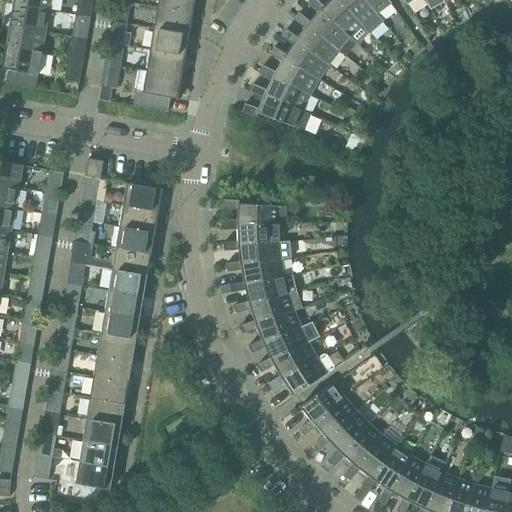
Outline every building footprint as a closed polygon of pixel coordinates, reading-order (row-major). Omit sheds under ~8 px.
[(15,0),(15,4),(50,10),(51,0),(15,0)] [(117,0),(116,0),(115,9),(130,12),(132,3),(117,0)] [(159,0),(158,7),(194,13),(195,0),(159,0)] [(318,0),(311,0),(309,3),(319,13),(322,10),(357,43),(359,44),(370,32),(340,0),(331,0),(325,7),(318,0)] [(340,0),(370,32),(384,20),(378,13),(366,0),(340,0)] [(366,0),(378,13),(392,3),(390,0),(366,0)] [(15,4),(11,26),(46,32),(50,10),(15,4)] [(78,6),(77,15),(92,18),(93,9),(78,6)] [(158,7),(155,29),(190,35),(194,13),(158,7)] [(300,12),(295,19),(306,28),(309,25),(340,51),(346,56),(357,43),(322,10),(319,13),(312,22),(300,12)] [(77,15),(73,36),(88,39),(92,18),(77,15)] [(113,21),(110,42),(125,45),(128,46),(131,33),(127,33),(128,24),(113,21)] [(282,36),(294,45),(296,41),(329,65),(340,51),(309,25),(306,28),(299,38),(287,29),(282,36)] [(11,26),(7,47),(43,53),(46,32),(11,26)] [(155,29),(151,50),(186,56),(190,35),(155,29)] [(270,54),(283,62),(285,58),(320,79),(329,65),(296,41),(294,45),(287,54),(275,47),(270,54)] [(110,42),(108,52),(123,54),(125,45),(110,42)] [(43,53),(7,47),(3,70),(4,70),(5,69),(9,70),(7,84),(36,89),(43,53)] [(71,49),(69,58),(84,60),(86,51),(71,49)] [(151,50),(147,71),(183,77),(186,56),(151,50)] [(84,60),(69,58),(68,66),(83,69),(84,60)] [(260,73),(273,79),(275,76),(311,95),(320,79),(285,58),(283,62),(277,72),(264,65),(260,73)] [(106,64),(100,100),(110,102),(113,88),(117,89),(121,66),(106,64)] [(183,77),(147,71),(144,93),(136,92),(134,106),(169,112),(171,98),(178,99),(178,100),(179,100),(183,77)] [(251,92),(264,98),(266,94),(303,111),(311,95),(275,76),(273,79),(268,90),(254,84),(251,92)] [(266,94),(264,98),(260,108),(246,103),(243,112),(258,117),(259,113),(305,131),(312,115),(303,111),(266,94)] [(347,105),(344,111),(356,117),(359,112),(347,105)] [(347,143),(346,147),(352,149),(359,152),(360,149),(361,148),(347,143)] [(89,158),(86,176),(101,179),(102,179),(105,161),(89,158)] [(0,184),(19,188),(23,166),(0,161),(0,184)] [(101,179),(86,176),(85,185),(100,188),(101,179)] [(48,183),(46,192),(61,195),(63,186),(48,183)] [(0,184),(0,206),(16,209),(19,188),(0,184)] [(128,184),(124,206),(159,212),(163,189),(162,189),(128,184)] [(61,195),(46,192),(44,201),(59,204),(61,195)] [(98,201),(83,198),(81,207),(96,210),(98,201)] [(239,209),(239,221),(239,225),(279,224),(287,224),(288,207),(240,204),(241,201),(225,200),(224,208),(239,209)] [(0,206),(0,228),(12,230),(16,209),(0,206)] [(124,206),(120,227),(156,233),(159,212),(124,206)] [(77,229),(92,231),(94,222),(79,220),(77,229)] [(239,230),(239,241),(240,245),(280,242),(279,224),(239,225),(239,221),(224,221),(224,230),(239,230)] [(40,226),(39,235),(54,237),(55,229),(40,226)] [(120,227),(117,248),(152,254),(156,233),(120,227)] [(0,228),(0,250),(8,251),(12,230),(0,228)] [(54,237),(39,235),(37,244),(52,246),(54,237)] [(75,241),(72,262),(87,265),(90,266),(93,252),(89,252),(91,244),(75,241)] [(240,250),(241,261),(242,266),(282,260),(292,258),(290,241),(280,242),(240,245),(239,241),(225,242),(226,251),(240,250)] [(112,259),(111,260),(112,261),(112,262),(112,263),(113,264),(114,265),(113,270),(148,276),(152,254),(117,248),(116,254),(115,254),(114,255),(113,256),(112,257),(112,258),(112,259)] [(0,250),(0,271),(5,273),(8,251),(0,250)] [(243,270),(245,281),(246,285),(285,277),(282,260),(242,266),(241,261),(227,263),(228,272),(243,270)] [(87,265),(72,262),(70,271),(85,274),(87,265)] [(33,269),(31,277),(46,280),(48,271),(33,269)] [(113,270),(109,291),(145,297),(148,276),(113,270)] [(247,290),(249,301),(251,305),(296,292),(292,275),(285,277),(246,285),(245,281),(230,284),(232,293),(247,290)] [(46,280),(31,277),(30,286),(45,289),(46,280)] [(83,286),(68,284),(66,293),(81,295),(83,286)] [(219,287),(221,295),(232,293),(230,284),(219,287)] [(109,291),(106,312),(141,318),(145,297),(109,291)] [(252,310),(255,320),(257,325),(295,311),(302,309),(296,292),(251,305),(249,301),(235,305),(238,314),(252,310)] [(63,314),(78,316),(79,307),(64,305),(63,314)] [(25,311),(24,320),(39,323),(40,314),(25,311)] [(258,329),(263,339),(264,343),(302,328),(295,311),(257,325),(255,320),(242,325),(245,334),(258,329)] [(106,312),(102,334),(137,340),(141,318),(106,312)] [(39,323),(24,320),(22,329),(37,332),(39,323)] [(266,348),(271,358),(273,362),(309,343),(318,339),(311,324),(302,328),(264,343),(263,339),(249,345),(253,353),(266,348)] [(59,335),(74,338),(75,329),(60,326),(59,335)] [(102,334),(98,355),(134,361),(137,340),(102,334)] [(275,366),(281,376),(283,379),(317,359),(309,343),(273,362),(271,358),(258,365),(262,372),(275,366)] [(57,348),(55,357),(70,360),(72,351),(57,348)] [(18,354),(17,363),(31,366),(33,357),(18,354)] [(283,379),(281,376),(269,383),(273,391),(286,383),(295,398),(296,397),(296,396),(328,374),(328,373),(334,368),(335,366),(327,354),(325,354),(317,359),(283,379)] [(98,355),(95,377),(130,383),(134,361),(98,355)] [(31,366),(17,363),(15,372),(30,375),(31,366)] [(53,369),(52,378),(67,381),(68,372),(53,369)] [(95,377),(91,398),(126,404),(130,383),(95,377)] [(306,436),(317,427),(314,423),(346,398),(335,383),(302,406),(302,405),(301,406),(311,420),(300,429),(306,436)] [(48,400),(63,402),(64,393),(49,391),(48,400)] [(11,397),(9,406),(24,408),(26,399),(11,397)] [(91,398),(87,419),(123,425),(126,404),(91,398)] [(320,452),(331,442),(328,439),(357,411),(346,398),(314,423),(317,427),(325,435),(314,445),(320,452)] [(24,408),(9,406),(8,415),(23,417),(24,408)] [(335,467),(345,456),(342,453),(369,423),(357,411),(328,439),(331,442),(339,450),(329,461),(335,467)] [(44,421),(59,423),(61,414),(46,412),(44,421)] [(87,419),(84,440),(119,447),(123,425),(87,419)] [(351,481),(360,469),(357,467),(383,435),(369,423),(342,453),(345,456),(354,464),(344,475),(351,481)] [(41,442),(56,445),(57,436),(42,433),(41,442)] [(368,493),(377,481),(373,479),(397,446),(383,435),(357,467),(360,469),(370,476),(361,488),(368,493)] [(3,439),(2,448),(17,451),(18,442),(3,439)] [(84,440),(80,462),(115,468),(119,447),(84,440)] [(386,505),(394,493),(390,490),(412,456),(397,446),(373,479),(377,481),(386,488),(379,500),(386,505)] [(17,451),(2,448),(0,457),(15,460),(17,451)] [(38,454),(37,463),(57,467),(60,464),(61,458),(38,454)] [(398,511),(406,511),(411,502),(408,500),(427,465),(412,456),(390,490),(394,493),(404,498),(397,511),(398,511)] [(429,511),(430,511),(426,509),(442,472),(447,463),(431,456),(427,465),(408,500),(411,502),(422,507),(419,511),(429,511)] [(115,468),(80,462),(76,484),(110,490),(110,491),(111,491),(115,468)] [(446,511),(459,479),(442,472),(426,509),(430,511),(431,511),(446,511)] [(492,489),(487,511),(506,511),(510,492),(511,481),(495,477),(492,489)] [(0,479),(0,487),(11,488),(12,480),(0,479)] [(467,511),(476,485),(459,479),(446,511),(467,511)] [(487,511),(492,489),(476,485),(467,511),(487,511)] [(11,488),(0,487),(0,496),(11,497),(11,488)] [(361,488),(355,497),(362,502),(368,493),(361,488)] [(98,504),(107,506),(110,493),(100,491),(98,504)]
